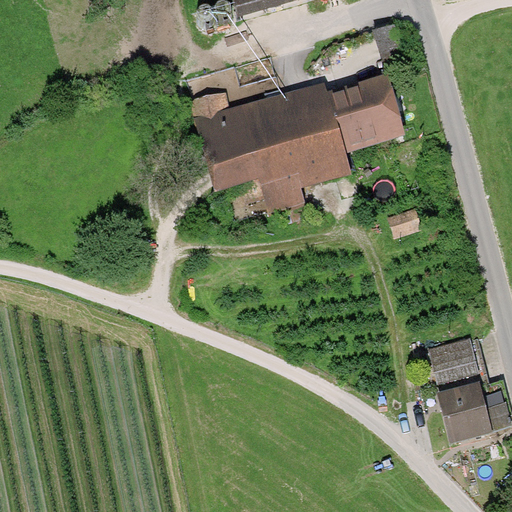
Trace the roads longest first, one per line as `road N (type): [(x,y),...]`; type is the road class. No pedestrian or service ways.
road 1 (track): [(470,511),(352,402),(152,309),(0,267)]
road 2 (unclassified): [(421,0),(511,332)]
